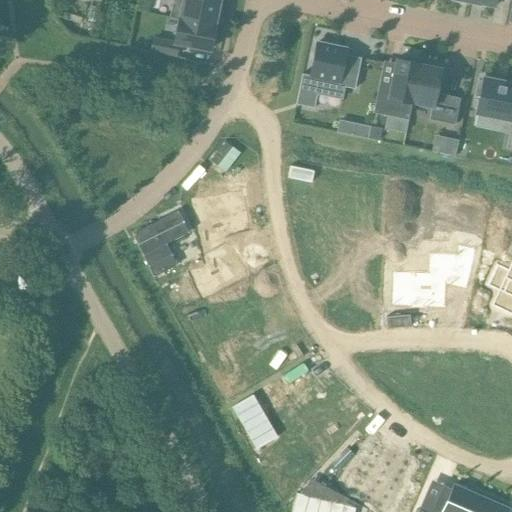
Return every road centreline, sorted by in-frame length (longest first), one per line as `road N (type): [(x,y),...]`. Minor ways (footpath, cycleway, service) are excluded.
road 1 (tertiary): [(204,511),(61,247)]
road 2 (residential): [(224,96),(267,123),(286,265),(324,335)]
road 3 (residential): [(511,47),(283,0)]
road 4 (residential): [(61,247),(111,223),(162,183),(190,155),(224,96)]
road 5 (residential): [(324,335),(461,336),(511,352)]
road 6 (residential): [(511,475),(433,444),(369,397)]
